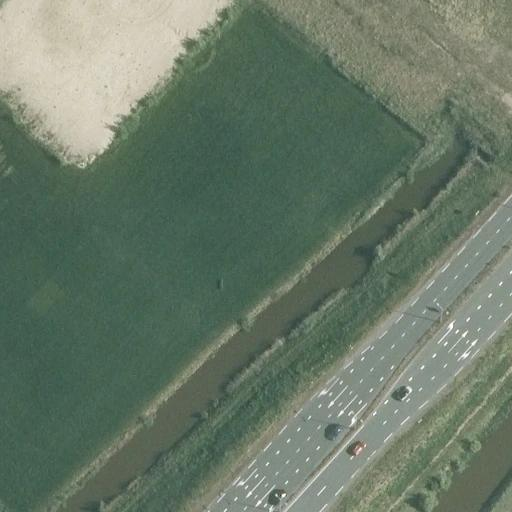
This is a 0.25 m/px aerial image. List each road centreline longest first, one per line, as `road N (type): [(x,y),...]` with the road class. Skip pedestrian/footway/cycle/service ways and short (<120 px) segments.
road 1 (secondary): [(511,215),(239,511)]
road 2 (secondary): [(301,511),(511,285)]
